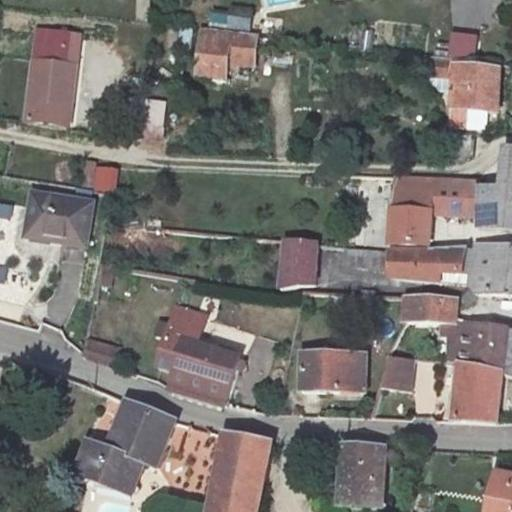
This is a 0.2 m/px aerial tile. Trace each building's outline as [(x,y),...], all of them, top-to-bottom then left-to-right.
[(43,27),(29,117),(76,126),(80,64),(69,62),(74,32),(43,27)] [(266,39),(209,32),(204,74),(238,80),(240,69),(263,71),(266,39)] [(494,58),(433,51),(430,66),(444,68),(439,102),(486,108),(494,58)] [(139,101),(142,139),(165,138),(163,100),(139,101)] [(454,149),(467,150),(467,146),(479,147),(479,128),(455,128),(454,149)] [(467,167),(468,183),(491,185),(496,148),(479,147),(467,146),(467,150),(467,167)] [(491,185),(468,183),(468,195),(511,199),(511,149),(496,148),(491,185)] [(94,191),(117,191),(118,167),(94,167),(94,191)] [(85,199),(27,189),(17,227),(50,235),(50,240),(76,244),(85,199)] [(511,238),(465,234),(464,240),(461,267),(459,282),(510,286),(511,269),(511,238)] [(461,267),(464,240),(381,238),(380,265),(430,273),(430,266),(461,267)] [(320,291),(327,247),(290,244),(288,287),(320,291)] [(442,318),(446,294),(397,292),(395,312),(442,318)] [(172,362),(167,381),(219,393),(233,342),(201,336),(206,309),(174,300),(157,357),(172,362)] [(453,341),(498,346),(503,321),(456,314),(453,341)] [(76,350),(106,360),(113,336),(80,327),(76,350)] [(296,337),(294,374),(355,377),(358,340),(296,337)] [(511,348),(498,346),(453,341),(451,353),(493,365),(511,370),(511,348)] [(493,365),(451,353),(427,351),(426,361),(449,364),(445,412),(488,416),(493,365)] [(359,407),(382,406),(386,381),(368,378),(359,407)] [(126,399),(103,449),(95,475),(130,485),(140,460),(150,466),(170,419),(126,399)] [(205,449),(208,432),(182,428),(179,445),(205,449)] [(222,431),(205,511),(255,511),(268,441),(222,431)] [(95,475),(103,449),(83,441),(71,474),(93,481),(95,475)] [(342,503),(368,504),(378,505),(379,449),(345,447),(342,503)] [(511,511),(511,473),(500,470),(489,511),(511,511)]
